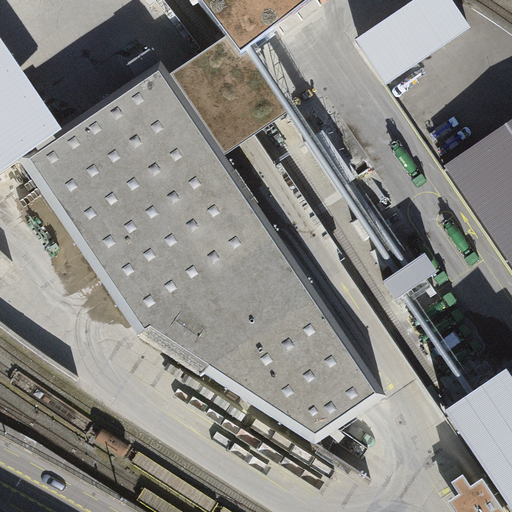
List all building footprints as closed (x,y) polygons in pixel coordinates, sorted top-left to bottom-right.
[(200,0),(227,37),(240,55),(247,51),(308,0),(200,0)] [(451,0),(417,0),(355,42),(385,85),(470,27),(451,0)] [(184,65),(170,74),(223,154),(238,145),(269,124),(287,112),(247,51),(240,55),(227,37),(214,46),(184,65)] [(0,172),(18,161),(62,131),(0,39),(0,172)] [(315,444),(386,397),(223,154),(170,74),(163,65),(62,131),(18,161),(140,337),(200,376),(202,371),(315,444)] [(511,122),(446,167),(511,264),(511,122)] [(425,252),(384,281),(396,298),(437,269),(425,252)] [(442,410),(511,511),(511,368),(510,369),(507,365),(442,410)] [(458,479),(452,483),(460,494),(449,501),(456,511),(503,511),(482,480),(471,488),(463,475),(458,479)]
